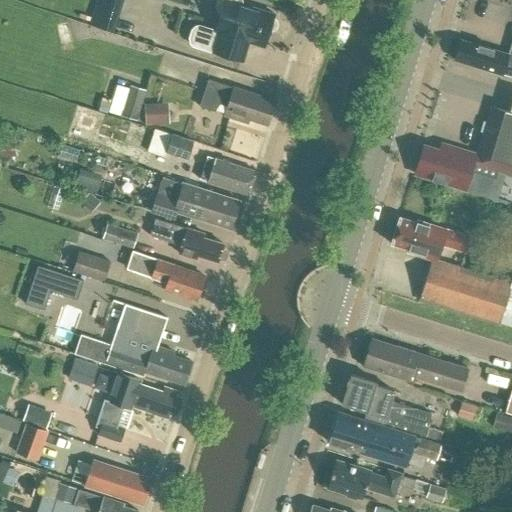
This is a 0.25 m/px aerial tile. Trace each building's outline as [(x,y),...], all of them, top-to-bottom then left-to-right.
[(100,0),(97,0),(90,25),(113,32),(121,7),(100,0)] [(220,14),(215,32),(198,26),(194,26),(191,29),(188,38),(189,44),(192,46),(212,52),(243,62),(249,42),(264,47),(269,31),(273,30),(276,28),(277,24),(277,21),(274,19),(275,15),(242,5),(241,0),(240,0),(218,0),(216,6),(217,11),(220,14)] [(511,42),(509,53),(460,39),(454,60),(511,76),(511,42)] [(232,88),(232,89),(207,81),(199,108),(214,113),(220,105),(227,107),(224,116),(248,124),(250,120),(267,126),(275,101),(232,88)] [(129,84),(120,115),(138,120),(146,89),(129,84)] [(107,113),(111,100),(102,98),(98,111),(107,113)] [(145,125),(169,124),(168,103),(144,104),(145,125)] [(511,112),(509,112),(490,106),(476,153),(511,163),(511,112)] [(166,151),(187,158),(193,142),(158,130),(151,152),(164,157),(166,151)] [(0,158),(16,156),(13,139),(0,141),(0,158)] [(511,163),(476,153),(476,154),(456,147),(456,148),(455,150),(442,145),(440,149),(425,144),(415,173),(465,189),(488,196),(496,171),(504,174),(511,176),(511,163)] [(207,183),(248,195),(255,173),(235,166),(236,162),(215,156),(207,183)] [(96,192),(101,175),(80,168),(75,186),(96,192)] [(230,229),(238,202),(162,178),(151,213),(173,220),(177,207),(197,214),(196,218),(230,229)] [(98,200),(90,194),(82,203),(89,210),(98,200)] [(420,300),(499,325),(500,322),(511,325),(511,277),(511,282),(438,260),(443,244),(465,251),(470,236),(417,220),(416,222),(399,217),(390,243),(408,249),(407,252),(432,259),(420,300)] [(222,248),(223,244),(203,238),(204,234),(187,229),(187,230),(155,219),(150,236),(161,239),(181,245),(179,254),(194,258),(197,255),(217,262),(218,259),(221,256),(223,252),(222,248)] [(102,238),(133,248),(137,233),(107,223),(102,238)] [(511,250),(511,239),(506,237),(502,247),(511,250)] [(110,260),(78,250),(72,271),(104,281),(110,260)] [(204,276),(157,260),(132,252),(126,269),(152,277),(152,278),(167,284),(165,290),(195,300),(204,276)] [(75,318),(85,283),(59,275),(48,310),(75,318)] [(36,297),(48,301),(54,282),(43,278),(36,297)] [(184,385),(192,362),(173,356),(174,352),(153,346),(149,358),(80,337),(75,355),(143,377),(144,372),(184,385)] [(410,380),(411,376),(461,391),(468,368),(373,338),(364,366),(410,380)] [(75,357),(68,378),(79,382),(86,361),(75,357)] [(169,414),(174,415),(180,398),(175,397),(177,392),(164,388),(163,392),(140,385),(141,381),(119,375),(110,402),(105,401),(96,428),(102,430),(99,436),(121,443),(125,429),(118,427),(127,401),(134,404),(133,407),(168,419),(169,414)] [(367,413),(365,420),(411,434),(411,433),(425,437),(432,416),(392,403),(395,393),(377,387),(378,384),(352,376),(343,405),(367,413)] [(481,408),(461,402),(457,415),(477,421),(481,408)] [(51,412),(28,404),(23,420),(46,428),(51,412)] [(496,423),(511,427),(511,419),(498,415),(496,423)] [(10,418),(6,429),(15,433),(19,422),(10,418)] [(37,461),(48,431),(25,424),(15,453),(37,461)] [(429,428),(426,436),(439,440),(442,432),(429,428)] [(83,460),(75,457),(67,479),(75,482),(83,460)] [(143,504),(150,481),(111,468),(110,471),(105,469),(106,466),(92,462),(85,485),(143,504)] [(0,463),(0,480),(11,486),(18,472),(0,463)] [(385,478),(336,463),(328,489),(347,495),(346,497),(357,500),(357,498),(363,500),(367,488),(395,497),(399,485),(411,488),(414,479),(388,470),(385,478)] [(138,511),(123,506),(124,504),(60,483),(55,498),(96,511),(138,511)] [(443,503),(447,490),(430,484),(426,497),(443,503)]
